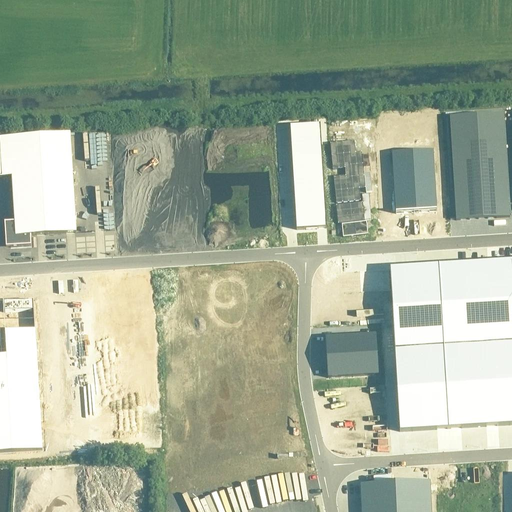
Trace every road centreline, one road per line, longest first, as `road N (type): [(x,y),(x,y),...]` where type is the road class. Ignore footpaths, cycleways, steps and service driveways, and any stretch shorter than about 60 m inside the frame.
road 1 (unclassified): [(0,271),(298,255)]
road 2 (unclassified): [(323,471),(306,394),(298,255)]
road 3 (unclassified): [(298,255),(511,241)]
road 4 (unclassified): [(323,471),(511,455)]
